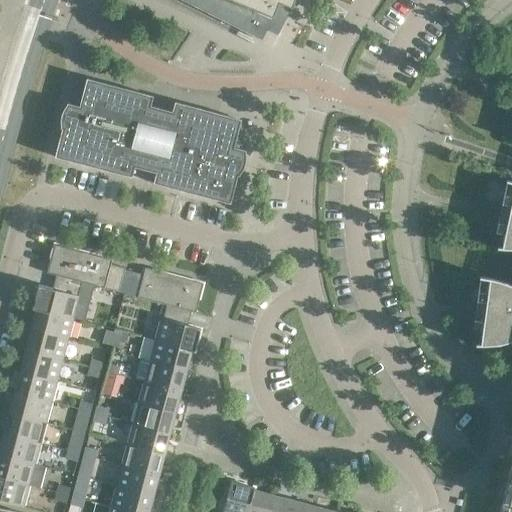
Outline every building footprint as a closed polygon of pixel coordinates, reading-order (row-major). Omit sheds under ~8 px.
[(178,0),(261,42),(267,31),(278,37),(295,0),(178,0)] [(86,78),(83,93),(81,98),(81,96),(80,95),(80,94),(79,93),(78,93),(76,93),(75,93),(74,94),(73,95),(73,96),(73,97),(73,99),(74,100),(75,101),(76,101),(75,105),(67,103),(67,104),(65,107),(64,108),(63,111),(62,114),(61,115),(61,118),(61,121),(61,124),(61,127),(61,128),(62,128),(55,157),(132,177),(134,167),(156,173),(153,183),(230,203),(238,175),(239,176),(240,174),(241,172),(242,170),(243,168),(244,166),(245,164),(245,161),(246,159),(246,156),(246,155),(245,152),(246,151),(238,149),(239,144),(241,145),(242,144),(243,144),(244,143),(244,142),(244,140),(244,139),(243,138),(242,137),(241,136),(240,136),(239,136),(238,137),(237,138),(236,139),(241,119),(175,102),(171,115),(150,110),(153,96),(86,78)] [(511,511),(511,178),(506,177),(506,179),(511,180),(511,200),(511,202),(503,200),(499,220),(507,222),(502,244),(497,244),(497,245),(504,246),(509,246),(511,246),(511,285),(505,283),(501,281),(493,279),(486,278),(479,276),(479,278),(483,278),(489,280),(486,301),(477,300),(475,320),(483,321),(480,344),(475,343),(475,345),(481,345),(486,345),(491,345),(497,344),(502,343),(507,342),(511,340),(511,460),(507,482),(502,501),(499,511),(511,511)] [(56,275),(81,282),(118,292),(124,269),(125,267),(111,264),(112,259),(54,243),(46,273),(56,275)] [(203,283),(145,268),(144,274),(137,297),(166,305),(191,311),(195,312),(203,283)] [(144,274),(124,269),(118,292),(137,297),(144,274)] [(81,282),(56,275),(52,289),(39,286),(33,309),(37,310),(37,308),(73,318),(78,296),(77,296),(81,282)] [(191,311),(166,305),(163,318),(161,318),(156,340),(191,349),(191,351),(195,351),(201,328),(188,325),(191,311)] [(37,308),(37,310),(31,329),(67,339),(73,318),(37,308)] [(67,339),(31,329),(26,350),(62,360),(67,339)] [(102,342),(108,344),(110,344),(113,333),(106,330),(102,342)] [(121,335),(113,333),(110,344),(118,346),(121,335)] [(139,358),(140,358),(186,370),(191,351),(191,349),(156,340),(144,337),(139,358)] [(62,360),(26,350),(20,371),(56,380),(62,360)] [(186,370),(140,358),(135,379),(145,382),(180,391),(186,370)] [(91,359),(89,367),(101,370),(103,362),(91,359)] [(120,367),(108,363),(106,371),(118,374),(120,367)] [(101,370),(89,367),(87,375),(99,378),(101,370)] [(56,380),(20,371),(15,392),(51,401),(56,380)] [(118,374),(106,371),(104,379),(115,382),(118,374)] [(180,391),(145,382),(139,403),(175,412),(180,391)] [(51,401),(15,392),(9,413),(45,422),(51,401)] [(80,401),(78,409),(90,412),(92,404),(80,401)] [(175,412),(139,403),(134,423),(169,433),(175,412)] [(109,408),(97,405),(95,413),(106,416),(109,408)] [(90,412),(78,409),(76,416),(88,420),(90,412)] [(45,422),(9,413),(4,434),(40,443),(45,422)] [(106,416),(95,413),(92,421),(104,424),(106,416)] [(169,433),(134,423),(128,444),(164,454),(169,433)] [(40,443),(4,434),(0,448),(0,454),(34,464),(40,443)] [(69,442),(67,450),(79,453),(81,446),(69,442)] [(164,454),(128,444),(122,465),(158,475),(164,454)] [(98,450),(86,447),(83,455),(95,458),(98,450)] [(79,453),(67,450),(65,458),(77,461),(79,453)] [(0,454),(0,477),(28,485),(34,464),(0,454)] [(95,458),(83,455),(81,462),(93,466),(95,458)] [(158,475),(122,465),(117,486),(153,495),(158,475)] [(0,500),(23,506),(28,485),(0,477),(0,500)] [(231,481),(231,484),(223,511),(246,511),(252,490),(254,490),(254,487),(231,481)] [(58,484),(56,492),(68,495),(70,487),(58,484)] [(148,511),(153,495),(117,486),(111,507),(131,511),(148,511)] [(86,492),(74,488),(72,496),(84,500),(86,492)] [(252,490),(246,511),(268,511),(273,496),(254,490),(252,490)] [(68,495),(56,492),(54,500),(66,503),(68,495)] [(84,500),(72,496),(70,504),(82,507),(84,500)] [(291,511),(294,501),(273,496),(268,511),(291,511)] [(313,511),(315,507),(294,501),(291,511),(313,511)]
